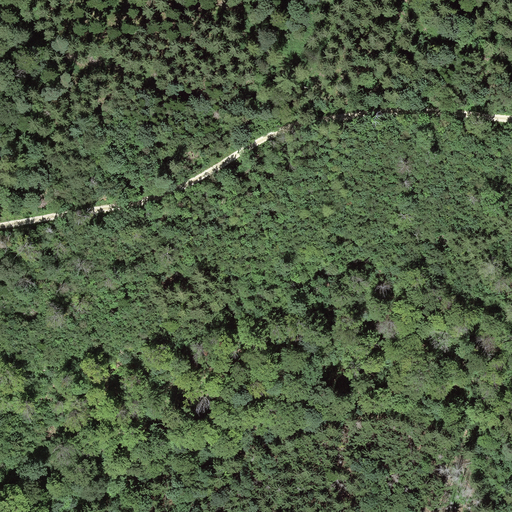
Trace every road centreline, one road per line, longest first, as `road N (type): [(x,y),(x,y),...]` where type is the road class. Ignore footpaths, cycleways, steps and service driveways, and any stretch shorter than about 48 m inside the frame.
road 1 (track): [(0,226),(156,198),(300,125),(429,111),(511,117)]
road 2 (track): [(65,511),(353,414),(416,417),(481,438),(511,458)]
